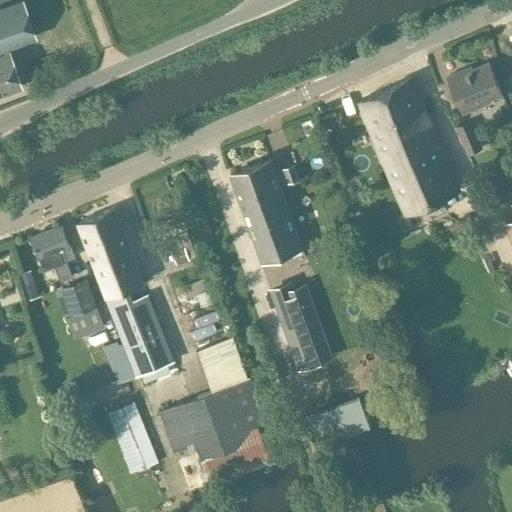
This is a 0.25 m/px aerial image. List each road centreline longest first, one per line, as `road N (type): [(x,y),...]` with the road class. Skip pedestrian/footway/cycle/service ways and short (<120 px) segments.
road 1 (tertiary): [(0,220),(511,1)]
road 2 (unclassified): [(0,122),(281,0)]
